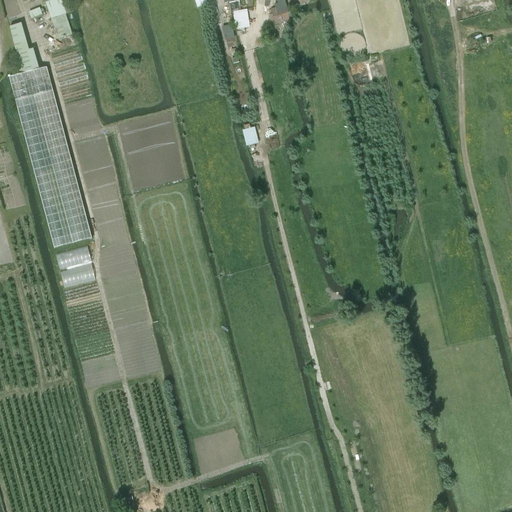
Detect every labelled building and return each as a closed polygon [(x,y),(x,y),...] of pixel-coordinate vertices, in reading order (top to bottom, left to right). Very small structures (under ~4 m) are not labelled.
[(50,17),(65,12),(62,3),(63,3),(61,0),(44,0),(47,8),(50,17)] [(275,8),(271,10),(275,25),(290,21),(289,17),(286,6),(285,2),(284,0),(276,0),(278,4),(274,5),(275,8)] [(31,19),(42,15),(40,8),(29,12),(31,19)] [(21,74),(21,76),(39,70),(34,49),(29,50),(28,46),(21,24),(9,27),(16,54),(15,54),(15,56),(12,57),(17,75),(21,74)] [(21,76),(9,79),(54,249),(92,239),(46,68),(39,70),(21,76)] [(248,107),(241,109),(242,116),(250,114),(248,107)] [(121,499),(124,511),(135,511),(132,497),(121,499)]
